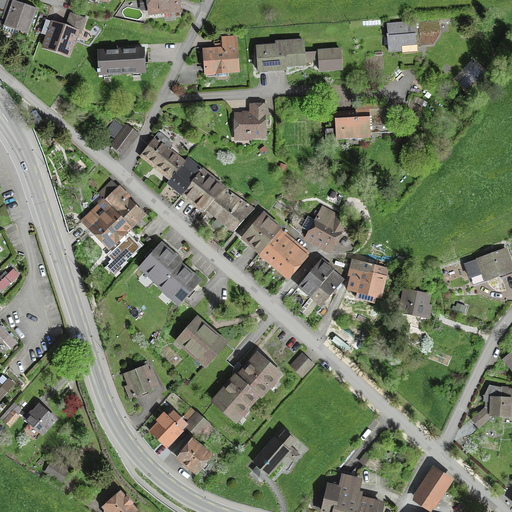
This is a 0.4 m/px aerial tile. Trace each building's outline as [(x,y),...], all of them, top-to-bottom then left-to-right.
[(178,0),(148,0),(149,2),(149,10),(150,14),(179,12),(178,0)] [(13,2),(4,27),(28,36),(38,8),(13,2)] [(141,11),(149,10),(149,2),(140,2),(141,11)] [(70,15),(65,29),(79,34),(84,20),(70,15)] [(417,21),(386,23),(389,53),(418,51),(417,21)] [(65,29),(51,24),(42,49),(70,60),(79,34),(65,29)] [(222,48),(203,49),(206,76),(241,74),(238,36),(221,36),(222,48)] [(275,44),(256,45),(258,73),(287,71),(287,68),(306,67),(304,39),(275,41),(275,44)] [(342,48),(318,50),(319,72),(343,70),(342,48)] [(147,49),(97,50),(98,77),(148,75),(147,49)] [(358,115),(337,116),(339,140),(370,137),(369,125),(385,123),(384,107),(357,110),(358,115)] [(237,116),(237,139),(266,140),(266,108),(251,108),(251,116),(237,116)] [(117,139),(124,129),(115,122),(107,132),(117,139)] [(137,136),(126,127),(124,129),(117,139),(112,145),(124,154),(137,136)] [(175,144),(160,132),(142,154),(160,169),(171,178),(167,184),(176,191),(192,204),(203,213),(207,209),(221,221),(235,232),(253,210),(188,158),(185,162),(170,150),(175,144)] [(105,198),(116,187),(109,180),(98,191),(105,198)] [(129,199),(117,186),(116,187),(105,198),(81,222),(109,249),(144,213),(129,199)] [(323,210),(306,242),(331,255),(348,223),(323,210)] [(285,234),(263,216),(242,241),(288,280),(307,258),(282,237),(285,234)] [(185,261),(164,243),(142,268),(161,284),(159,287),(179,304),(199,282),(181,266),(185,261)] [(511,261),(508,249),(483,258),(465,265),(470,281),(482,276),(486,284),(511,273),(511,261)] [(389,268),(352,259),(348,276),(350,277),(347,291),(357,294),(356,300),(375,304),(376,298),(381,300),(389,268)] [(344,280),(321,262),(299,289),(322,307),(344,280)] [(19,277),(12,270),(0,281),(0,288),(3,292),(19,277)] [(429,295),(404,289),(399,310),(424,316),(429,295)] [(455,310),(463,312),(464,306),(456,304),(455,310)] [(225,345),(196,320),(177,343),(206,367),(225,345)] [(17,345),(0,327),(0,339),(11,351),(17,345)] [(283,375),(256,352),(212,402),(238,425),(283,375)] [(511,352),(503,361),(511,371),(511,352)] [(305,356),(292,368),(302,377),(315,364),(305,356)] [(146,367),(122,376),(131,400),(155,391),(146,367)] [(19,388),(4,377),(0,380),(0,388),(0,389),(0,401),(5,405),(19,388)] [(511,387),(503,387),(490,386),(486,399),(485,406),(472,418),(479,425),(490,415),(509,415),(511,398),(511,397),(511,387)] [(56,420),(40,405),(26,419),(42,434),(56,420)] [(185,418),(190,423),(197,415),(192,410),(185,418)] [(22,419),(13,414),(6,423),(15,429),(22,419)] [(190,423),(186,427),(197,438),(208,426),(197,415),(190,423)] [(180,434),(164,419),(151,433),(167,448),(180,434)] [(300,445),(285,431),(253,465),(269,479),(300,445)] [(212,458),(191,442),(177,460),(199,476),(212,458)] [(53,462),(47,472),(62,482),(69,472),(53,462)] [(449,480),(437,472),(418,498),(430,506),(449,480)] [(379,511),(382,502),(358,496),(359,492),(357,492),(359,479),(341,475),(339,486),(327,484),(320,511),(322,511),(379,511)] [(120,490),(99,510),(100,511),(138,511),(140,511),(120,490)]
